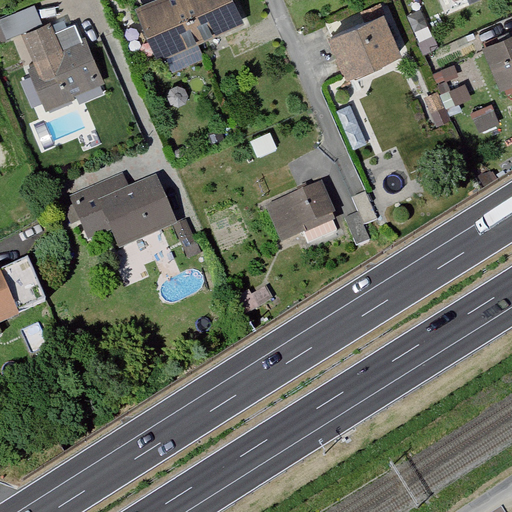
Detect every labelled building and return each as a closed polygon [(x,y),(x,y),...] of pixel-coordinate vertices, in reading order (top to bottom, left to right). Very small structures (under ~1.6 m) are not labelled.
[(239,29),(226,0),(161,0),(134,12),(157,65),(239,29)] [(41,20),(37,9),(16,18),(21,28),(41,20)] [(381,21),(326,44),(344,85),(399,62),(381,21)] [(0,26),(0,45),(14,42),(9,24),(0,26)] [(48,27),(20,39),(33,69),(25,72),(45,119),(102,95),(80,44),(59,53),(48,27)] [(511,39),(478,54),(497,98),(511,91),(511,39)] [(455,63),(431,73),(447,109),(470,100),(455,63)] [(429,101),(408,110),(422,143),(443,135),(429,101)] [(269,137),(248,146),(257,165),(278,155),(269,137)] [(104,236),(112,256),(173,231),(154,185),(129,195),(124,182),(81,199),(74,182),(46,193),(55,217),(60,215),(67,233),(76,230),(82,245),(104,236)] [(319,192),(265,215),(279,250),(334,227),(319,192)] [(355,220),(342,225),(354,255),(368,250),(362,234),(375,229),(363,200),(350,205),(355,220)] [(184,229),(171,235),(183,262),(197,256),(184,229)] [(0,332),(17,325),(15,319),(42,308),(26,269),(0,280),(0,332)] [(246,297),(233,305),(242,320),(271,302),(265,291),(249,301),(246,297)]
